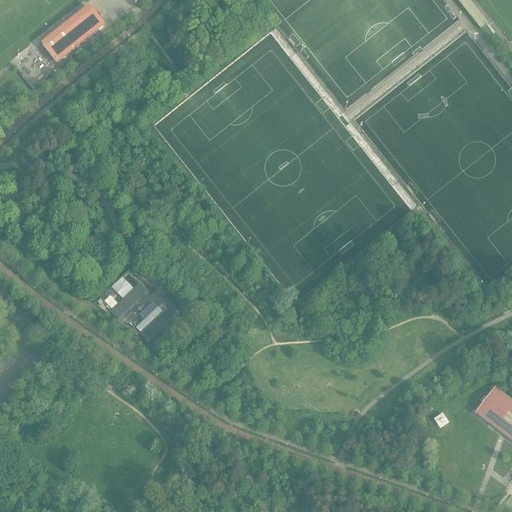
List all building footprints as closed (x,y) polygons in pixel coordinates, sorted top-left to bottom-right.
[(487,22),(469,0),(452,0),(476,30),(487,22)] [(56,63),(103,26),(88,7),(41,45),(56,63)] [(110,312),(118,320),(147,292),(139,284),(110,312)] [(137,328),(142,334),(150,342),(179,314),(171,306),(164,313),(154,303),(139,316),(144,322),(137,328)] [(137,317),(133,312),(127,318),(130,323),(137,317)] [(511,405),(494,392),(479,411),(500,427),(498,429),(505,434),(506,432),(511,436),(511,405)] [(441,415),(433,420),(439,429),(447,424),(441,415)]
